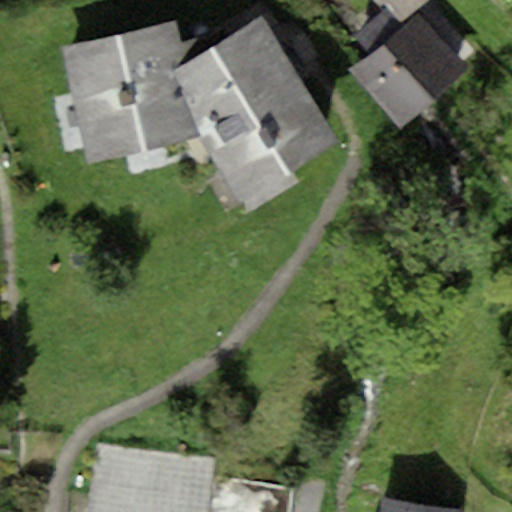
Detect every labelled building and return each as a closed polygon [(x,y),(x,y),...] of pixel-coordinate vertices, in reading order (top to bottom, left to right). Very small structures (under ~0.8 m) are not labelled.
[(395,0),(403,9),(413,0),(395,0)] [(465,63),(417,6),(350,62),(397,119),(465,63)] [(191,71),(179,80),(200,110),(265,200),(349,139),(263,20),(191,71)] [(181,25),(69,50),(96,171),(208,146),(200,110),(179,80),(191,71),(181,25)] [(378,511),(453,511),(455,506),(385,488),(378,511)]
